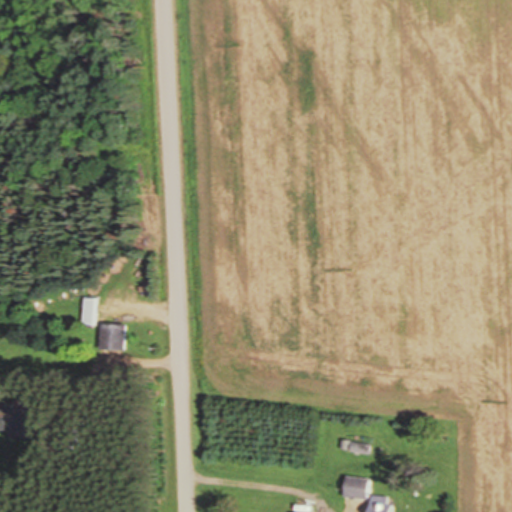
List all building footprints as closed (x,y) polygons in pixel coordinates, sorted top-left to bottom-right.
[(103,298),(89,298),(88,326),(102,326),(103,298)] [(106,352),(130,352),(130,324),(106,324),(106,352)] [(0,419),(0,431),(15,432),(15,439),(42,439),(43,408),(0,407),(0,419)] [(350,497),(374,500),(376,478),(352,476),(350,497)] [(398,511),(401,498),(380,495),(377,511),(398,511)]
